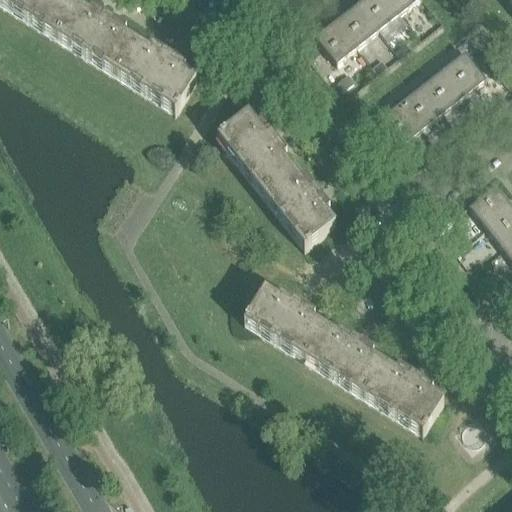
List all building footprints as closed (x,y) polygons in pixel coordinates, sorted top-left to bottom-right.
[(65,6),(67,2),(64,0),(2,0),(1,2),(0,3),(0,11),(57,47),(78,14),(65,6)] [(400,20),(384,0),(372,0),(359,11),(379,37),(400,20)] [(421,5),(417,0),(384,0),(400,20),(419,5),(420,6),(421,5)] [(379,37),(359,11),(338,28),(357,54),(379,37)] [(124,43),(126,38),(93,17),(90,21),(78,14),(57,47),(116,83),(137,50),(124,43)] [(357,54),(338,28),(317,44),(316,43),(314,44),(336,72),(337,71),(337,70),(357,54)] [(313,49),(307,55),(306,55),(313,64),(313,63),(320,58),(313,49)] [(183,79),(186,75),(152,54),(152,53),(147,50),(144,55),(137,50),(116,83),(175,120),(174,121),(175,121),(177,118),(178,118),(180,114),(196,88),(183,79)] [(486,87),(464,59),(463,60),(464,61),(443,78),(464,103),(484,87),(485,88),(486,87)] [(381,66),(373,73),(379,79),(386,73),(381,66)] [(464,103),(443,78),(422,94),(442,120),(464,103)] [(342,98),(354,89),(348,80),(336,90),(342,98)] [(442,120),(422,94),(401,111),(421,137),(442,120)] [(421,137),(401,111),(381,126),(381,125),(379,127),(401,154),(402,153),(401,152),(421,137)] [(287,163),(273,146),(262,131),(258,134),(248,122),(224,141),(224,140),(220,144),(217,147),(218,147),(262,202),(292,178),(283,166),(287,163)] [(330,217),(316,200),(305,186),(301,189),(292,178),(262,202),(304,256),(303,256),(304,257),(307,255),(312,252),(311,252),(335,233),(326,221),(330,217)] [(511,216),(511,215),(508,210),(496,195),(497,194),(496,193),(469,215),(470,216),(471,215),(487,236),(511,216)] [(511,249),(511,216),(487,236),(503,257),(511,249)] [(461,241),(454,231),(445,237),(452,247),(461,241)] [(511,249),(503,257),(511,267),(511,249)] [(312,327),(315,323),(281,302),(278,306),(265,298),(249,324),(248,323),(246,328),(244,332),(245,332),(304,368),(325,335),(312,327)] [(371,364),(374,360),(340,339),(337,343),(325,335),(304,368),(363,405),(384,372),(371,364)] [(430,401),(433,397),(399,376),(396,380),(384,372),(363,405),(422,442),(422,443),(425,440),(428,436),(427,435),(443,410),(430,401)]
